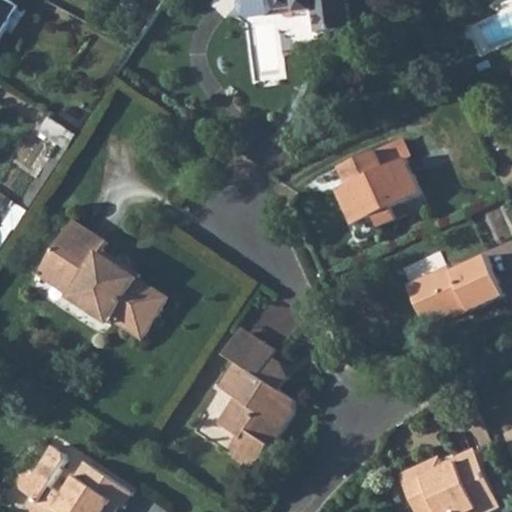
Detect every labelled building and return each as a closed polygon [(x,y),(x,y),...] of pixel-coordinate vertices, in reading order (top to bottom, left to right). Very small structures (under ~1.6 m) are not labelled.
[(268,0),(270,13),(290,11),(291,17),(309,15),(311,38),(346,33),(342,0),(268,0)] [(0,4),(0,48),(20,17),(0,4)] [(50,124),(39,139),(63,156),(67,159),(78,142),(74,140),(50,124)] [(359,181),(351,185),(340,189),(355,225),(376,216),(381,228),(409,216),(403,205),(425,196),(408,160),(387,168),(379,151),(351,163),(359,181)] [(351,163),(343,167),(351,185),(359,181),(351,163)] [(71,225),(37,274),(55,286),(60,279),(75,289),(73,292),(99,309),(103,304),(116,313),(111,321),(141,341),(165,303),(136,282),(138,279),(100,253),(104,247),(71,225)] [(448,270),(407,288),(425,326),(466,309),(468,313),(503,298),(486,258),(450,273),(448,270)] [(55,286),(52,290),(67,300),(65,302),(105,329),(109,323),(111,321),(116,313),(103,304),(99,309),(73,292),(75,289),(60,279),(55,286)] [(232,402),(216,428),(235,440),(227,452),(230,465),(240,471),(251,469),(263,450),(267,452),(289,421),(290,404),(276,395),(284,383),(276,366),(269,362),(273,356),(240,333),(222,360),(234,367),(217,392),(232,402)] [(511,435),(503,439),(511,458),(511,435)] [(33,511),(117,511),(121,511),(131,498),(84,467),(61,500),(49,492),(65,469),(63,458),(53,450),(31,481),(28,480),(25,479),(20,482),(18,488),(19,493),(38,505),(33,511)] [(413,511),(500,511),(475,455),(456,464),(459,470),(444,476),(439,465),(400,482),(413,511)]
